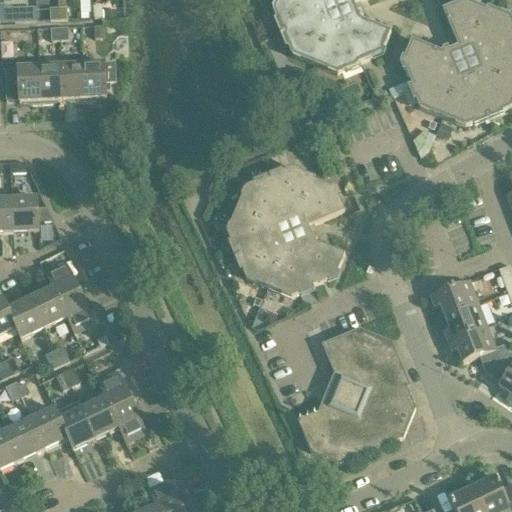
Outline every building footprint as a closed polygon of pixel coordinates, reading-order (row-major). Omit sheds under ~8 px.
[(354,7),(369,0),(277,0),(272,13),(276,22),(279,21),(290,49),(288,51),(291,58),(338,77),(346,74),(345,72),(382,57),(391,35),(361,23),(363,20),(361,14),(358,15),(354,7)] [(511,111),(511,108),(511,29),(511,30),(511,29),(511,22),(511,19),(487,10),(486,11),(470,5),(467,12),(461,14),(457,6),(442,13),(457,49),(449,52),(448,49),(442,51),(441,55),(412,43),(402,66),(418,103),(415,104),(419,111),(465,130),(473,127),(472,125),(501,113),(502,115),(511,111)] [(93,21),(103,21),(102,8),(92,8),(93,21)] [(59,23),(58,10),(49,10),(50,24),(59,23)] [(58,10),(59,23),(67,23),(66,10),(58,10)] [(15,25),(25,25),(24,12),(14,12),(15,25)] [(104,41),(104,29),(93,29),(94,42),(104,41)] [(60,43),(59,31),(51,31),(51,44),(60,43)] [(59,31),(60,43),(68,43),(68,31),(59,31)] [(115,65),(104,66),(83,67),(85,106),(94,105),(97,101),(106,101),(106,86),(116,86),(115,65)] [(61,68),(63,103),(71,103),(75,106),(85,106),(83,67),(61,68)] [(40,69),(42,108),(50,107),(54,103),(63,103),(61,68),(40,69)] [(42,108),(40,69),(17,71),(17,73),(5,73),(6,104),(19,104),(19,105),(28,105),(32,108),(42,108)] [(10,176),(26,175),(25,165),(9,166),(10,176)] [(308,230),(344,214),(339,200),(330,203),(328,197),(331,190),(315,183),(315,181),(292,171),(283,175),(284,176),(255,188),(254,186),(247,189),(226,236),(230,244),(232,244),(244,272),(241,273),(244,280),(291,301),(299,297),(298,296),(334,280),(344,258),(316,245),(317,242),(315,237),(311,239),(308,230)] [(11,202),(13,235),(38,234),(36,201),(11,202)] [(0,202),(0,235),(13,235),(11,202),(0,202)] [(60,307),(80,298),(66,267),(45,277),(53,292),(60,307)] [(508,297),(511,295),(511,271),(511,268),(499,273),(508,297)] [(445,322),(479,309),(469,284),(430,300),(435,311),(440,309),(445,322)] [(30,303),(44,332),(66,321),(60,307),(53,292),(30,303)] [(80,298),(60,307),(66,321),(74,338),(94,328),(80,298)] [(0,302),(0,339),(15,332),(6,314),(8,313),(2,302),(0,302)] [(30,303),(8,313),(6,314),(15,332),(20,343),(44,332),(30,303)] [(448,346),(488,330),(479,309),(445,322),(450,333),(444,335),(448,346)] [(488,330),(448,346),(452,356),(458,353),(463,367),(479,360),(486,377),(500,387),(498,391),(511,371),(511,358),(509,357),(506,347),(496,351),(488,330)] [(403,441),(415,411),(387,344),(359,332),(326,346),(339,378),(326,410),(297,423),(310,454),(341,467),(403,441)] [(54,353),(61,368),(70,363),(64,349),(54,353)] [(61,368),(54,353),(46,357),(53,372),(61,368)] [(3,365),(10,379),(20,374),(14,360),(3,365)] [(10,379),(3,365),(0,366),(0,379),(2,383),(10,379)] [(63,376),(70,391),(81,386),(74,371),(63,376)] [(511,371),(498,391),(509,398),(507,402),(511,405),(511,371)] [(70,391),(63,376),(57,379),(63,394),(70,391)] [(111,417),(132,407),(117,376),(97,386),(104,402),(111,417)] [(14,387),(21,401),(31,396),(24,382),(14,387)] [(21,401),(14,387),(5,391),(12,405),(21,401)] [(81,413),(95,443),(118,432),(111,417),(104,402),(81,413)] [(132,407),(111,417),(118,432),(126,447),(146,437),(132,407)] [(31,423),(45,452),(66,442),(58,424),(60,423),(55,412),(31,423)] [(58,424),(66,442),(72,454),(95,443),(81,413),(60,423),(58,424)] [(8,434),(22,463),(45,452),(31,423),(8,434)] [(0,473),(22,463),(8,434),(0,437),(0,473)] [(471,491),(481,511),(511,511),(511,496),(504,500),(495,480),(471,491)] [(156,511),(181,511),(168,484),(148,493),(155,509),(156,511)] [(481,511),(471,491),(449,502),(453,511),(481,511)]
